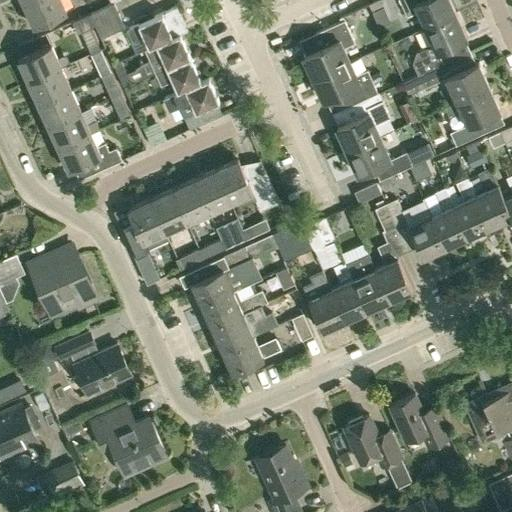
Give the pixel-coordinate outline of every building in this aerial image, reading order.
[(26,0),(21,2),(32,25),(65,10),(60,0),(26,0)] [(383,6),(380,0),(375,0),(368,4),(371,11),(383,6)] [(399,0),(406,14),(417,9),(424,26),(455,12),(449,0),(399,0)] [(112,1),(89,12),(94,23),(118,13),(112,1)] [(175,5),(159,13),(127,27),(132,39),(143,34),(148,46),(171,35),(178,32),(185,29),(175,5)] [(457,55),(452,43),(466,37),(455,12),(424,26),(432,43),(416,51),(412,61),(417,73),(431,67),(453,58),(457,55)] [(118,13),(94,23),(100,38),(124,27),(118,13)] [(79,29),(89,25),(84,14),(74,18),(79,29)] [(304,54),(314,76),(348,60),(342,47),(355,41),(351,33),(344,19),(322,29),(328,43),(304,54)] [(89,25),(79,29),(87,46),(89,51),(99,47),(89,25)] [(171,35),(148,46),(144,48),(149,60),(155,71),(189,56),(178,32),(171,35)] [(66,52),(56,57),(50,42),(16,58),(26,79),(60,64),(70,60),(66,52)] [(109,69),(99,47),(89,51),(97,69),(99,73),(109,69)] [(189,56),(155,71),(160,84),(172,79),(177,90),(200,80),(189,56)] [(446,76),(456,100),(488,86),(477,61),(458,70),(453,58),(431,67),(417,73),(403,80),(409,93),(446,76)] [(113,62),(118,74),(126,70),(121,59),(113,62)] [(70,60),(60,64),(26,79),(37,102),(70,87),(60,65),(70,61),(70,60)] [(348,60),(314,76),(323,98),(348,87),(354,101),(377,91),(371,77),(358,82),(348,60)] [(109,69),(99,73),(107,91),(109,95),(118,90),(109,69)] [(177,90),(173,92),(163,97),(168,109),(178,104),(189,128),(222,112),(217,100),(218,99),(207,76),(200,80),(177,90)] [(488,86),(456,100),(444,105),(449,116),(461,110),(467,122),(450,130),(456,143),(485,130),(480,117),(499,109),(488,86)] [(80,108),(70,87),(37,102),(46,123),(80,108)] [(118,90),(109,95),(120,119),(129,115),(118,90)] [(358,115),(338,124),(336,125),(347,149),(379,134),(374,123),(390,116),(378,91),(377,91),(354,101),(352,103),(358,115)] [(86,122),(80,108),(46,123),(57,146),(90,131),(99,127),(95,119),(86,122)] [(511,123),(499,129),(504,140),(511,136),(511,123)] [(99,127),(90,131),(57,146),(67,168),(94,155),(99,167),(120,157),(115,145),(107,148),(104,140),(96,143),(90,131),(99,127)] [(379,134),(347,149),(357,172),(380,162),(386,175),(412,163),(406,150),(390,158),(379,134)] [(481,145),(478,139),(466,145),(468,151),(481,145)] [(238,157),(215,167),(230,200),(241,195),(244,202),(255,197),(260,209),(279,200),(266,172),(266,171),(248,179),(240,162),(238,157)] [(424,158),(409,165),(416,179),(430,172),(424,158)] [(511,185),(511,193),(504,197),(503,197),(511,214),(511,215),(511,217),(511,164),(505,168),(508,174),(507,175),(511,185)] [(486,188),(475,193),(489,225),(511,215),(511,214),(503,197),(504,197),(498,182),(497,183),(489,165),(478,170),(486,188)] [(215,167),(193,177),(208,210),(230,200),(215,167)] [(454,176),(456,180),(464,197),(453,203),(467,235),(469,234),(471,239),(482,234),(480,229),(489,225),(475,193),(465,171),(454,176)] [(208,210),(193,177),(171,187),(186,219),(208,210)] [(359,201),(381,191),(375,180),(354,190),(359,201)] [(442,208),(431,213),(445,245),(467,235),(453,203),(445,185),(434,190),(442,208)] [(186,219),(171,187),(150,196),(165,229),(186,219)] [(133,220),(120,226),(133,253),(168,237),(164,229),(165,229),(150,196),(127,207),(133,220)] [(401,208),(397,197),(386,202),(395,224),(406,219),(423,255),(445,245),(431,213),(424,197),(401,208)] [(395,224),(386,202),(375,207),(385,229),(395,224)] [(335,237),(324,215),(314,220),(324,242),(335,237)] [(270,227),(265,218),(243,228),(247,238),(270,227)] [(292,223),(272,232),(277,243),(297,234),(292,223)] [(243,228),(221,238),(225,248),(247,238),(243,228)] [(245,245),(222,254),(176,276),(181,287),(191,282),(200,303),(233,289),(250,281),(250,282),(261,277),(252,256),(278,244),(277,243),(272,232),(245,245)] [(225,248),(221,238),(198,248),(203,258),(225,248)] [(389,239),(387,240),(379,244),(387,261),(375,267),(389,298),(411,288),(389,239)] [(203,258),(198,248),(175,258),(180,268),(203,258)] [(15,252),(0,258),(0,280),(23,270),(15,252)] [(97,298),(90,282),(77,253),(53,263),(48,252),(28,261),(47,302),(52,313),(61,309),(76,302),(78,307),(97,298)] [(369,253),(347,263),(367,308),(389,298),(375,267),(369,253)] [(342,281),(330,287),(345,318),(367,308),(347,263),(344,259),(334,263),(342,281)] [(286,267),(277,271),(284,287),(293,283),(286,267)] [(345,318),(330,287),(322,269),(312,273),(320,291),(308,297),(322,328),(345,318)] [(233,289),(200,303),(210,326),(243,311),(267,300),(262,290),(238,301),(233,289)] [(248,322),(243,311),(210,326),(220,347),(253,333),(270,325),(265,315),(248,322)] [(312,333),(302,312),(291,316),(301,338),(312,333)] [(130,371),(116,341),(97,350),(88,328),(55,343),(61,356),(70,352),(87,391),(130,371)] [(253,333),(220,347),(231,370),(280,348),(275,337),(258,345),(253,333)] [(30,348),(37,364),(56,356),(48,339),(30,348)] [(20,378),(3,386),(9,397),(26,390),(20,378)] [(479,379),(484,394),(466,402),(480,432),(494,425),(505,430),(511,426),(511,438),(504,443),(511,459),(511,458),(511,381),(487,392),(481,378),(479,379)] [(449,434),(434,402),(423,407),(415,391),(389,402),(404,437),(422,429),(428,443),(449,434)] [(21,401),(0,410),(0,455),(38,438),(21,401)] [(102,447),(110,444),(123,471),(166,452),(149,414),(134,421),(126,403),(90,420),(102,447)] [(402,455),(389,428),(378,433),(369,412),(345,423),(361,459),(376,452),(381,464),(402,455)] [(63,426),(68,439),(84,431),(79,419),(63,426)] [(298,465),(296,466),(285,442),(256,455),(274,497),(267,500),(272,511),(297,511),(300,511),(291,490),(306,483),(298,465)] [(352,462),(348,451),(339,454),(344,466),(352,462)] [(45,489),(52,486),(55,494),(82,482),(72,460),(37,476),(42,487),(44,487),(45,489)] [(511,502),(511,471),(489,482),(500,508),(511,502)] [(437,511),(436,508),(428,511),(426,511),(421,499),(391,511),(437,511)]
